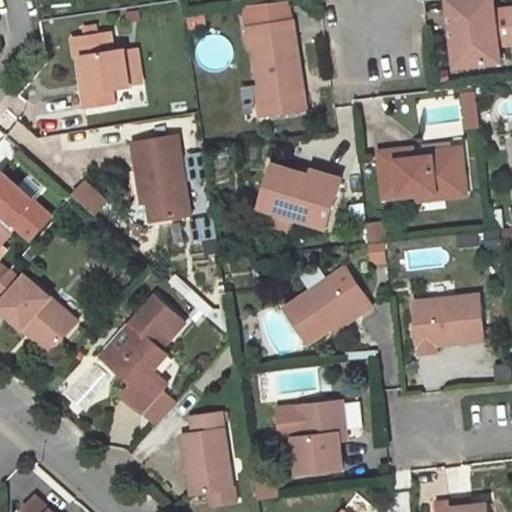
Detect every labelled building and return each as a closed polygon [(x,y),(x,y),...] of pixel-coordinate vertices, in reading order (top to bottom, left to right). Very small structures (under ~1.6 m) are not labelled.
[(454,45),(457,68),(502,63),(500,46),(496,12),(494,0),(449,0),(451,17),(457,16),(460,44),(454,45)] [(291,22),(288,2),(244,7),(248,29),(291,22)] [(511,9),(496,12),(500,46),(511,44),(511,9)] [(306,108),(293,22),(291,22),(248,29),(251,49),(255,49),(265,115),(306,108)] [(109,34),(72,40),(75,59),(82,58),(85,77),(87,94),(80,95),(82,110),(113,105),(111,90),(129,88),(124,51),(112,53),(109,34)] [(124,51),(129,88),(140,86),(135,50),(124,51)] [(77,78),(80,95),(87,94),(85,77),(77,78)] [(134,145),(142,197),(149,196),(151,205),(154,223),(190,218),(178,138),(134,145)] [(387,198),(419,194),(467,189),(463,154),(415,159),(414,154),(414,149),(382,153),(387,198)] [(415,159),(463,154),(463,149),(414,154),(415,159)] [(263,207),(329,228),(343,180),(298,166),(296,172),(276,165),(263,207)] [(467,189),(419,194),(419,201),(468,195),(467,189)] [(144,206),(151,205),(149,196),(142,197),(144,206)] [(384,221),(369,223),(371,243),(386,241),(384,221)] [(12,239),(0,228),(0,241),(5,246),(12,239)] [(374,308),(348,268),(286,309),(310,345),(334,329),(358,313),(361,317),(374,308)] [(9,273),(0,283),(0,299),(7,306),(24,287),(9,273)] [(2,312),(25,332),(29,327),(56,352),(80,326),(29,281),(24,287),(7,306),(2,312)] [(155,368),(170,350),(163,345),(185,317),(155,293),(132,321),(139,328),(121,350),(133,361),(122,373),(135,383),(124,395),(145,412),(146,412),(165,388),(171,381),(155,368)] [(487,340),(482,295),(415,302),(421,355),(439,353),(438,345),(487,340)] [(334,329),(337,333),(361,317),(358,313),(334,329)] [(102,357),(122,373),(133,361),(121,350),(139,328),(132,321),(102,357)] [(25,332),(53,356),(56,352),(29,327),(25,332)] [(160,423),(179,400),(165,388),(146,412),(160,423)] [(348,432),(344,402),(300,407),(304,437),(296,438),(301,475),(345,470),(342,442),(340,433),(348,432)] [(235,490),(224,416),(192,421),(194,435),(184,437),(193,496),(235,490)] [(340,433),(342,442),(349,441),(348,432),(340,433)] [(259,483),(261,499),(283,497),(281,480),(259,483)] [(489,511),(489,504),(474,506),(468,506),(468,500),(438,504),(438,511),(489,511)] [(46,511),(35,502),(26,511),(46,511)]
